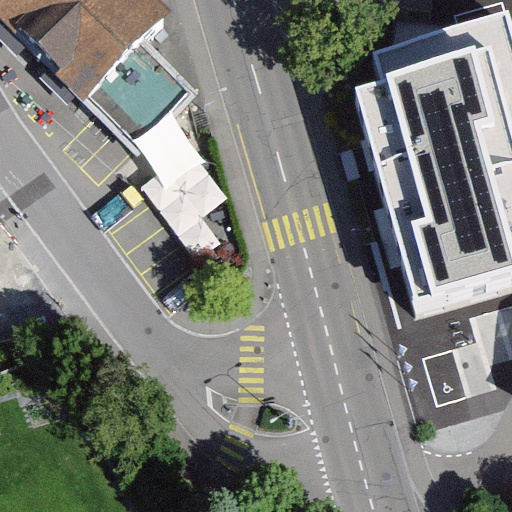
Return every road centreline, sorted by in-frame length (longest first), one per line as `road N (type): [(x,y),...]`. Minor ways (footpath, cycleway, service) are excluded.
road 1 (residential): [(0,168),(117,316),(243,424),(350,428)]
road 2 (primary): [(350,428),(234,0)]
